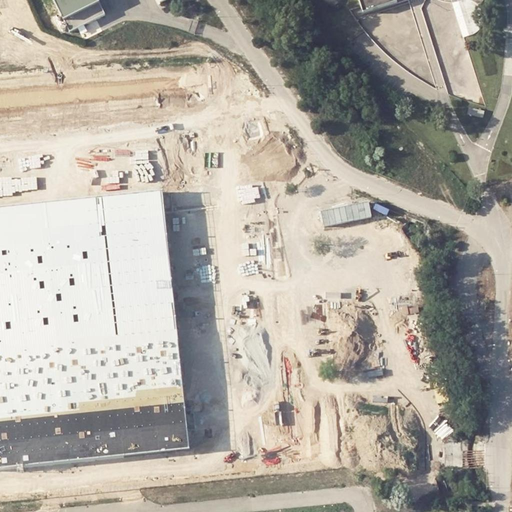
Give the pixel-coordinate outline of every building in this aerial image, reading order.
[(97,0),(51,0),(70,36),(106,18),(97,0)] [(359,0),(363,10),(395,0),(359,0)] [(482,112),(466,108),(465,115),(481,118),(482,112)] [(164,192),(0,206),(0,466),(188,450),(164,192)] [(415,466),(416,472),(427,471),(426,464),(415,466)]
